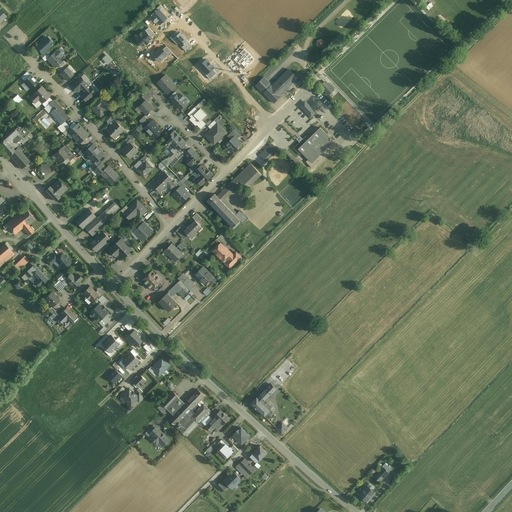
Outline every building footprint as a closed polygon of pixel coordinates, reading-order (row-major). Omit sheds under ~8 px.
[(152,17),(160,25),(167,18),(160,10),(152,17)] [(136,39),(143,47),(152,39),(145,31),(136,39)] [(183,44),(184,45),(187,42),(186,41),(187,40),(180,32),(178,34),(176,32),(170,37),(177,44),(178,43),(181,46),(183,44)] [(42,54),(46,50),(53,44),(46,37),(46,38),(44,36),(39,40),(41,42),(36,47),(42,54)] [(321,39),(317,40),(316,44),(317,47),(320,49),(324,47),(325,44),(324,40),(321,39)] [(187,42),(184,45),(182,47),(186,51),(191,46),(187,42)] [(153,55),(159,62),(168,55),(161,47),(153,55)] [(58,49),(47,59),(55,68),(55,67),(63,61),(60,57),(64,53),(64,52),(61,48),(59,48),(58,49)] [(4,58),(0,62),(0,74),(6,80),(16,68),(4,58)] [(199,66),(207,74),(212,69),(214,67),(206,59),(199,66)] [(63,61),(55,67),(58,70),(62,65),(65,63),(63,61)] [(67,67),(60,73),(67,81),(74,74),(67,67)] [(122,73),(121,70),(117,73),(114,68),(110,71),(115,78),(122,73)] [(207,74),(206,75),(210,79),(216,73),(212,69),(207,74)] [(279,79),(272,86),(280,95),(288,88),(298,78),(289,69),(279,79)] [(31,75),(24,82),(30,89),(37,82),(31,75)] [(165,75),(157,83),(168,94),(176,86),(165,75)] [(75,82),(72,86),(77,92),(81,88),(86,83),(81,77),(78,80),(77,80),(75,81),(75,82)] [(264,92),(271,86),(269,84),(270,83),(264,77),(255,86),(261,91),(262,90),(264,92)] [(325,81),(320,86),(329,95),(334,90),(325,81)] [(264,92),(264,93),(274,103),(281,96),(280,95),(272,86),(271,86),(264,92)] [(37,98),(42,103),(50,96),(41,87),(31,97),(34,101),(37,98)] [(91,87),(90,88),(85,93),(81,96),(87,102),(90,98),(92,98),(93,97),(93,96),(96,93),(91,87)] [(152,87),(148,92),(152,97),(157,92),(152,87)] [(145,100),(147,102),(152,97),(148,92),(142,97),(145,101),(145,100)] [(19,94),(14,98),(19,103),(23,99),(19,94)] [(177,95),(171,100),(171,101),(180,110),(187,104),(182,99),(184,97),(181,94),(179,96),(178,94),(177,95)] [(101,97),(91,106),(100,117),(107,110),(101,104),(105,101),(101,97)] [(34,101),(32,103),(36,108),(42,103),(37,98),(34,101)] [(61,124),(65,121),(68,117),(63,111),(53,100),(48,104),(53,110),(50,112),(50,113),(51,112),(55,117),(55,118),(61,124)] [(145,101),(139,107),(146,115),(153,108),(147,102),(145,100),(145,101)] [(40,111),(48,104),(46,102),(38,108),(40,111)] [(195,107),(188,114),(190,116),(197,109),(195,107)] [(207,115),(200,109),(189,119),(196,126),(197,125),(201,129),(206,124),(202,120),(207,115)] [(110,113),(103,120),(108,125),(114,119),(115,119),(110,113)] [(120,113),(115,119),(114,119),(115,119),(117,121),(117,122),(123,116),(120,113)] [(334,120),(338,125),(345,120),(341,115),(334,120)] [(142,123),(138,127),(140,130),(148,123),(146,120),(142,123)] [(62,131),(68,125),(65,121),(61,124),(58,127),(62,131)] [(151,121),(144,128),(155,139),(162,132),(151,121)] [(214,121),(208,126),(210,129),(216,123),(214,121)] [(123,130),(116,122),(107,131),(115,139),(115,138),(115,137),(119,133),(120,134),(123,130)] [(74,138),(83,129),(78,124),(72,130),(70,132),(72,134),(72,136),(74,138)] [(226,133),(217,124),(206,135),(214,144),(226,133)] [(18,126),(15,129),(24,139),(28,136),(28,135),(21,128),(20,126),(19,127),(18,126)] [(21,128),(28,135),(31,133),(24,126),(21,128)] [(66,136),(70,132),(72,130),(69,127),(63,133),(66,136)] [(303,139),(293,148),(300,155),(302,153),(308,159),(306,162),(312,168),(322,158),(320,155),(334,141),(320,127),(306,141),(303,139)] [(234,133),(239,137),(242,134),(235,128),(232,131),(234,133)] [(4,139),(14,149),(17,146),(19,144),(21,142),(24,139),(15,129),(4,139)] [(80,143),(87,137),(89,135),(83,129),(74,138),(76,140),(78,141),(80,143)] [(340,131),(337,133),(343,138),(350,131),(348,129),(343,134),(340,131)] [(178,150),(179,150),(180,148),(186,143),(186,142),(185,143),(180,138),(181,137),(176,132),(167,142),(170,145),(172,143),(178,150)] [(231,146),(236,151),(242,144),(237,139),(239,137),(234,133),(231,136),(233,138),(226,145),(227,144),(229,147),(229,148),(231,146)] [(24,139),(21,142),(25,147),(32,141),(28,136),(24,139)] [(129,136),(125,140),(129,145),(130,143),(131,143),(133,141),(129,136)] [(84,147),(85,147),(91,141),(87,137),(80,143),(84,147)] [(4,139),(0,142),(0,145),(9,156),(15,150),(14,149),(4,139)] [(130,143),(129,145),(122,151),(130,158),(138,151),(131,143),(130,143)] [(273,143),(260,156),(264,159),(277,146),(273,143)] [(94,164),(99,160),(104,155),(104,154),(102,152),(101,152),(97,147),(97,146),(95,144),(93,144),(87,150),(84,153),(86,156),(88,156),(92,160),(92,161),(94,164)] [(15,150),(9,156),(21,169),(30,161),(19,149),(17,146),(14,149),(15,150)] [(81,156),(84,153),(87,150),(85,147),(84,147),(78,153),(81,156)] [(61,148),(54,155),(61,162),(66,158),(72,153),(70,151),(66,154),(61,148)] [(173,160),(182,152),(183,151),(180,148),(179,150),(178,150),(170,158),(173,160)] [(194,160),(199,156),(196,153),(195,153),(191,148),(185,154),(189,158),(188,160),(188,161),(192,166),(195,163),(195,161),(194,160)] [(169,164),(172,167),(184,155),(182,152),(173,160),(169,164)] [(139,161),(143,164),(146,161),(145,161),(146,159),(148,161),(150,160),(145,155),(139,161)] [(94,164),(91,167),(94,170),(101,163),(99,160),(94,164)] [(139,161),(134,166),(144,177),(153,168),(146,161),(143,164),(139,161)] [(99,175),(101,173),(106,168),(101,163),(94,170),(99,175)] [(207,201),(233,228),(240,220),(235,215),(237,213),(224,200),(241,184),(246,189),(261,175),(251,164),(251,163),(221,191),(222,192),(217,196),(215,194),(207,201)] [(107,179),(111,184),(119,176),(114,171),(113,171),(109,166),(109,165),(106,168),(101,173),(102,172),(108,178),(107,179)] [(200,176),(197,179),(202,184),(211,176),(201,165),(198,169),(195,171),(200,176)] [(192,174),(195,171),(198,169),(196,166),(190,172),(192,174)] [(67,172),(63,175),(70,183),(76,178),(69,170),(67,172)] [(159,178),(152,185),(160,192),(159,191),(166,185),(169,187),(173,183),(170,180),(171,179),(172,180),(172,179),(165,172),(162,175),(162,176),(160,178),(159,178)] [(76,178),(70,183),(73,186),(79,181),(76,178)] [(51,187),(59,196),(67,189),(59,180),(51,187)] [(180,186),(181,186),(184,189),(187,186),(183,183),(181,180),(177,184),(180,186)] [(50,186),(46,190),(56,201),(60,197),(59,196),(51,187),(50,186)] [(180,186),(173,194),(182,203),(189,195),(184,189),(181,186),(180,186)] [(121,210),(130,220),(137,214),(140,217),(147,210),(137,200),(129,208),(126,206),(121,210)] [(121,210),(114,202),(97,218),(85,229),(93,237),(121,210)] [(26,209),(7,224),(15,234),(23,228),(27,224),(28,226),(35,220),(26,209)] [(89,209),(75,221),(83,231),(85,229),(97,218),(89,209)] [(195,220),(197,223),(202,219),(197,213),(192,217),(195,220)] [(134,227),(136,229),(144,222),(142,219),(134,227)] [(74,220),(67,225),(77,236),(83,231),(75,221),(74,220)] [(190,226),(196,232),(201,227),(197,223),(195,220),(190,226)] [(136,229),(133,232),(133,233),(133,232),(135,231),(140,237),(139,238),(142,241),(142,242),(153,231),(153,230),(153,231),(144,222),(144,221),(144,222),(136,229)] [(27,224),(23,228),(29,235),(34,232),(28,226),(27,224)] [(190,226),(184,231),(186,233),(190,237),(196,232),(190,226)] [(186,233),(184,231),(181,228),(177,232),(182,237),(186,233)] [(103,232),(89,244),(96,251),(110,239),(103,232)] [(112,246),(113,246),(121,239),(118,236),(99,254),(101,256),(112,246)] [(123,240),(121,239),(113,246),(113,247),(110,250),(116,256),(119,253),(124,258),(132,250),(123,240)] [(14,254),(5,243),(0,247),(0,265),(0,266),(14,254)] [(221,243),(213,251),(216,255),(218,253),(220,256),(220,258),(222,260),(224,260),(225,263),(225,264),(229,268),(241,257),(236,252),(232,256),(227,251),(227,250),(227,249),(226,247),(225,247),(221,243)] [(172,244),(165,251),(175,262),(182,254),(172,244)] [(46,260),(51,265),(56,260),(57,259),(53,254),(46,260)] [(57,259),(56,260),(64,269),(71,263),(62,254),(57,259)] [(20,270),(30,260),(25,255),(15,265),(20,270)] [(26,273),(30,277),(31,275),(36,271),(32,266),(26,273)] [(203,266),(195,274),(198,277),(197,278),(200,280),(205,285),(206,284),(209,287),(216,280),(203,266)] [(48,279),(38,269),(36,271),(31,275),(37,281),(35,283),(39,287),(48,279)] [(58,270),(53,275),(56,278),(61,274),(58,270)] [(156,274),(152,271),(149,274),(148,273),(145,275),(147,278),(146,279),(146,282),(147,283),(145,285),(147,287),(148,286),(152,290),(154,288),(155,289),(161,283),(160,282),(162,280),(158,277),(159,276),(157,273),(156,274)] [(188,278),(183,273),(180,276),(182,278),(185,281),(188,278)] [(74,278),(71,274),(66,279),(65,279),(69,283),(74,288),(79,283),(79,282),(82,279),(78,274),(74,278)] [(53,285),(55,287),(61,281),(61,282),(63,280),(61,278),(53,285)] [(195,285),(188,278),(185,281),(187,282),(192,288),(195,285)] [(192,288),(187,282),(184,284),(180,280),(173,287),(177,292),(183,297),(192,288)] [(60,292),(65,286),(61,282),(61,281),(55,287),(60,292)] [(163,286),(161,283),(155,289),(157,292),(163,286)] [(95,292),(89,286),(83,293),(86,296),(91,302),(97,295),(98,295),(95,292)] [(98,290),(102,295),(105,292),(99,286),(97,289),(98,290)] [(177,292),(173,287),(167,294),(171,298),(177,292)] [(208,287),(204,292),(207,296),(212,291),(208,287)] [(59,301),(51,293),(46,299),(52,306),(53,306),(56,303),(59,301)] [(177,303),(171,298),(167,294),(159,301),(169,311),(177,303)] [(103,295),(99,299),(104,304),(108,300),(103,295)] [(53,306),(52,306),(50,308),(54,312),(55,311),(60,307),(56,303),(53,306)] [(102,319),(106,315),(108,313),(105,310),(106,308),(104,306),(102,307),(99,304),(90,313),(99,322),(99,321),(103,326),(106,323),(102,319)] [(61,318),(59,320),(60,322),(61,321),(63,323),(65,325),(66,324),(68,325),(77,317),(72,312),(71,313),(67,308),(59,315),(61,318)] [(59,315),(55,311),(54,312),(48,319),(54,325),(59,320),(61,318),(59,315)] [(127,338),(132,342),(139,335),(135,330),(127,338)] [(139,335),(132,342),(136,347),(144,339),(139,335)] [(112,336),(107,340),(115,348),(120,343),(116,340),(112,336)] [(103,345),(107,349),(111,353),(115,348),(107,340),(103,345)] [(132,353),(127,357),(135,365),(139,361),(135,356),(132,353)] [(127,357),(122,362),(126,366),(130,370),(135,365),(127,357)] [(162,358),(152,368),(156,372),(155,372),(156,374),(159,376),(169,366),(162,358)] [(152,368),(151,367),(148,369),(155,376),(156,374),(155,372),(156,372),(152,368)] [(115,370),(109,376),(115,382),(121,376),(115,370)] [(140,374),(133,381),(140,387),(146,381),(140,374)] [(270,384),(263,392),(268,397),(276,390),(276,389),(271,384),(270,384)] [(126,390),(122,394),(123,394),(122,396),(131,405),(134,402),(135,403),(137,400),(139,398),(136,395),(129,388),(126,391),(126,390)] [(197,389),(184,403),(185,403),(194,412),(203,404),(200,401),(204,396),(197,389)] [(167,409),(173,415),(185,403),(184,403),(178,397),(179,397),(173,392),(162,404),(162,403),(161,404),(167,409)] [(257,397),(263,403),(268,397),(263,392),(257,397)] [(251,404),(264,416),(270,410),(263,403),(257,397),(251,404)] [(206,426),(212,419),(209,415),(212,412),(203,404),(194,412),(185,403),(173,415),(172,416),(179,423),(176,426),(185,435),(186,435),(187,436),(188,436),(201,422),(205,426),(206,426)] [(212,419),(206,426),(211,431),(217,425),(220,428),(229,418),(221,410),(212,419)] [(179,423),(172,416),(169,420),(169,419),(169,420),(176,426),(179,423)] [(282,422),(276,429),(281,434),(288,428),(282,422)] [(155,426),(148,432),(150,435),(148,438),(155,445),(158,443),(162,447),(169,439),(155,426)] [(249,436),(241,428),(239,430),(238,430),(235,432),(236,433),(233,436),(242,444),(249,436)] [(233,452),(225,444),(218,452),(226,459),(233,452)] [(260,446),(252,453),(254,455),(259,460),(267,453),(260,446)] [(255,469),(244,458),(236,466),(247,478),(255,469)] [(384,468),(375,477),(380,482),(389,473),(384,468)] [(241,479),(233,472),(225,480),(232,488),(241,479)] [(226,487),(221,482),(216,486),(221,491),(226,487)] [(375,493),(366,485),(358,495),(367,503),(375,493)]
